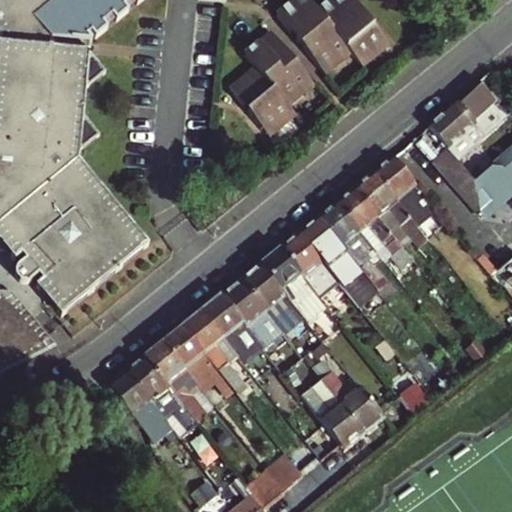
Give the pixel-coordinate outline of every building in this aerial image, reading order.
[(27,284),(31,282),(39,276),(45,284),(38,290),(61,320),(149,247),(75,158),(77,153),(78,145),(96,131),(80,112),(83,85),(104,69),(88,50),(89,37),(135,0),(0,0),(0,244),(16,265),(25,258),(29,264),(22,269),(20,272),(19,276),(20,280),(23,283),(27,284)] [(390,46),(352,0),(333,0),(320,11),(311,0),(297,0),(278,16),(327,74),(353,52),(365,67),(390,46)] [(289,106),(315,85),(272,33),(245,55),(256,69),(229,91),(268,139),(297,115),(289,106)] [(482,83),(458,104),(478,126),(496,109),(501,105),(482,83)] [(458,104),(430,128),(446,147),(450,151),(478,126),(458,104)] [(511,177),(507,171),(501,176),(495,168),(477,182),(450,151),(446,147),(440,152),(444,157),(434,165),(464,201),(468,199),(481,215),(511,189),(511,177)] [(501,176),(507,171),(511,177),(511,165),(506,159),(495,168),(501,176)] [(375,176),(399,205),(420,189),(395,160),(375,176)] [(405,213),(399,205),(375,176),(355,192),(401,247),(411,239),(420,250),(430,242),(405,213)] [(399,205),(405,213),(426,196),(420,189),(399,205)] [(401,247),(355,192),(337,206),(380,257),(390,248),(396,256),(393,259),(404,273),(415,264),(401,247)] [(443,216),(433,205),(423,213),(432,225),(434,224),(443,216)] [(337,206),(319,221),(378,293),(384,289),(380,284),(384,280),(371,264),(380,257),(337,206)] [(443,216),(434,224),(441,233),(451,226),(443,216)] [(301,236),(336,279),(346,271),(370,301),(379,294),(378,293),(319,221),(301,236)] [(340,284),(336,279),(301,236),(281,252),(335,319),(341,314),(326,296),(340,284)] [(281,252),(262,268),(305,320),(311,327),(320,320),(328,330),(337,322),(335,319),(281,252)] [(487,257),(481,262),(494,277),(500,272),(487,257)] [(242,284),(267,315),(278,306),(295,328),(305,320),(262,268),(242,284)] [(242,284),(223,298),(266,351),(273,359),(282,352),(258,322),(267,315),(242,284)] [(247,367),(266,351),(223,298),(203,314),(247,367)] [(378,343),(385,338),(357,304),(347,312),(366,336),(370,333),(378,343)] [(203,314),(184,329),(250,410),(270,395),(247,367),(203,314)] [(250,410),(184,329),(165,343),(189,372),(203,390),(211,384),(239,419),(250,410)] [(165,343),(147,358),(196,419),(201,414),(197,409),(200,407),(192,397),(194,395),(181,379),(189,372),(165,343)] [(128,373),(168,422),(177,415),(192,435),(202,427),(196,419),(147,358),(128,373)] [(388,419),(362,389),(352,397),(326,364),(314,372),(324,384),(366,436),(388,419)] [(109,388),(146,437),(156,430),(164,440),(175,432),(168,422),(128,373),(109,388)] [(347,452),(366,436),(324,384),(305,399),(326,426),(343,447),(347,452)] [(326,426),(308,441),(325,462),(343,447),(326,426)] [(156,430),(146,437),(155,448),(164,440),(156,430)] [(288,457),(269,472),(285,493),(305,478),(288,457)] [(267,470),(249,485),(253,490),(267,508),(285,493),(269,472),(267,470)] [(235,505),(240,511),(270,511),(267,508),(253,490),(235,505)]
